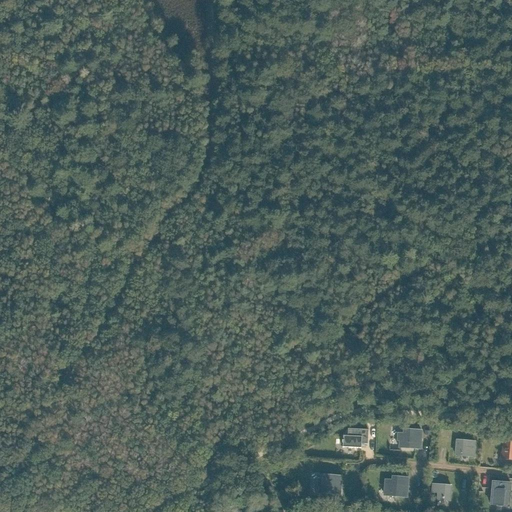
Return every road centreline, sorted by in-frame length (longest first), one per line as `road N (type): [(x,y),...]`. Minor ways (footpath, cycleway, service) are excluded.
road 1 (unknown): [(0,353),(54,375),(163,448),(217,454),(326,395),(403,366),(463,371),(498,361),(511,350),(511,256)]
road 2 (track): [(209,65),(206,170),(138,266)]
road 3 (track): [(17,498),(28,482),(33,436),(109,309)]
